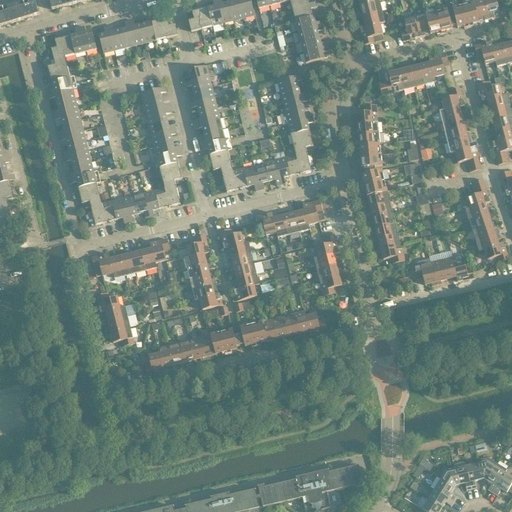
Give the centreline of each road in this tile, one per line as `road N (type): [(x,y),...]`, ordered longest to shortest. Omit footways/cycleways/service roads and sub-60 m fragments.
road 1 (residential): [(112,395),(377,326),(371,310)]
road 2 (residential): [(112,395),(76,251),(208,217)]
road 3 (residential): [(511,241),(457,40)]
road 4 (residential): [(74,230),(25,32)]
road 5 (residential): [(208,217),(170,69)]
road 6 (residential): [(371,310),(511,276)]
road 7 (residential): [(208,217),(342,182)]
road 8 (residential): [(32,221),(0,92)]
road 9 (residential): [(371,310),(342,182)]
road 10 (residential): [(25,32),(148,0)]
road 11 (residential): [(342,182),(328,111),(351,63)]
